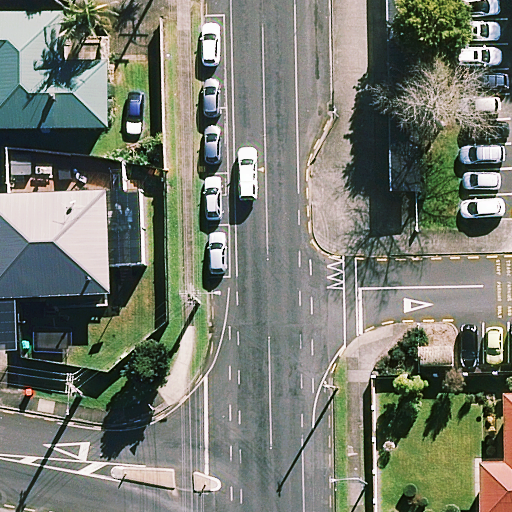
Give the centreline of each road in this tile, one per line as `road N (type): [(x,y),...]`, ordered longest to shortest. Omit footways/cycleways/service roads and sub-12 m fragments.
road 1 (tertiary): [(262,0),(270,490)]
road 2 (residential): [(0,453),(213,490),(270,490)]
